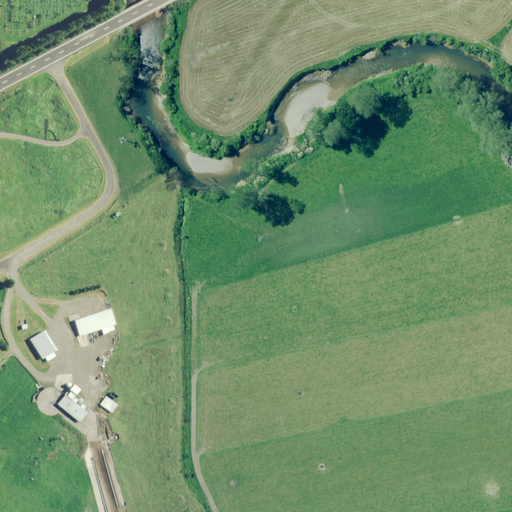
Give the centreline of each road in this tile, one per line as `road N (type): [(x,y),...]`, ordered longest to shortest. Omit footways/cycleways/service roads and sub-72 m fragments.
road 1 (track): [(114,511),(97,426),(32,320),(10,261),(111,176),(51,58)]
road 2 (primary): [(0,85),(160,0)]
